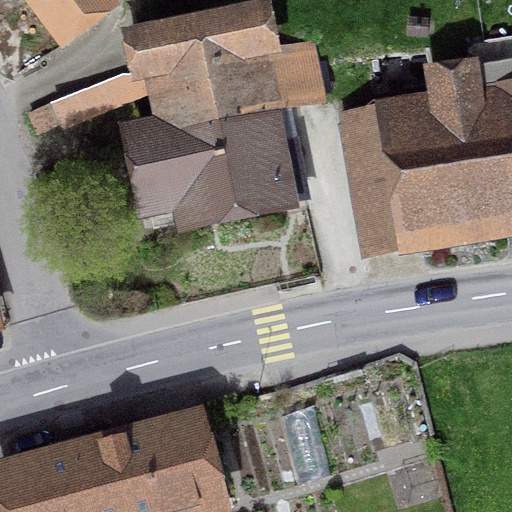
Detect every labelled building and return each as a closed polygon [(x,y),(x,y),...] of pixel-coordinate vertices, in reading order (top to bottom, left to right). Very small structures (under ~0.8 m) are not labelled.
[(32,0),(63,39),(109,4),(106,0),(32,0)] [(142,76),(164,72),(177,133),(268,114),(266,108),(321,96),(311,43),(268,51),(260,9),(133,34),(142,76)] [(347,134),(365,238),(511,215),(511,41),(473,48),(471,74),(435,80),(443,118),(347,134)] [(279,147),(272,113),(268,114),(177,133),(136,141),(154,228),(277,202),(277,198),(280,198),(281,203),(301,198),(300,194),(303,193),(293,144),(279,147)] [(205,511),(203,503),(213,500),(193,426),(0,479),(0,482),(7,511),(205,511)]
